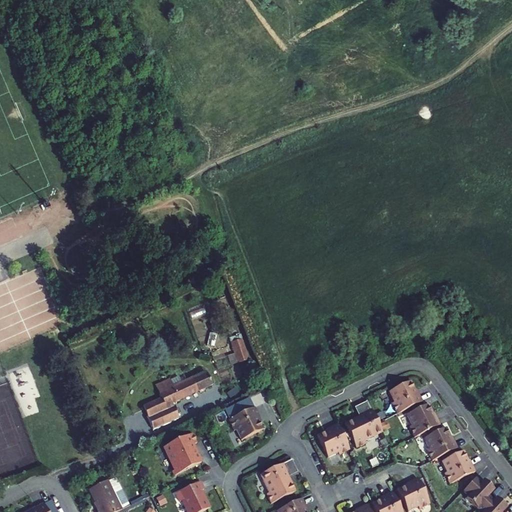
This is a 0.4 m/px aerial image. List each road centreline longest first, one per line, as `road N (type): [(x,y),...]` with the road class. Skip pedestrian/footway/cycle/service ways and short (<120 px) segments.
road 1 (track): [(298,417),(208,168),(77,225)]
road 2 (residential): [(511,478),(434,374),(416,364),(298,417),(282,435)]
